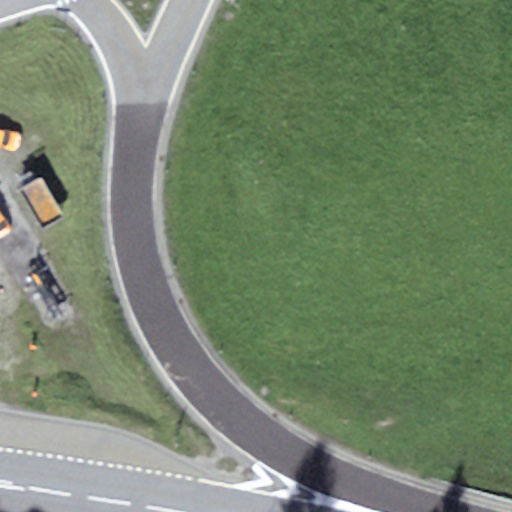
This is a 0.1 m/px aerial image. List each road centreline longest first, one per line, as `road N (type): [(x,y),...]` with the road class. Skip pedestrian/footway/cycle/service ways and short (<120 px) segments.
road 1 (primary): [(438,511),(357,488),(284,454),(229,416),(173,354),(148,312),(138,272),(141,99)]
road 2 (primary): [(0,483),(170,511)]
road 3 (track): [(0,219),(69,328)]
